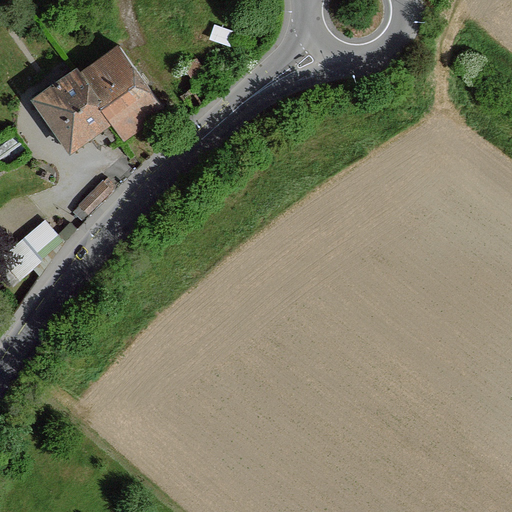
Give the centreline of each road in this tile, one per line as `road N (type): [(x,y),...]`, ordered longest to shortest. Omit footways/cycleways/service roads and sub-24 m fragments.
road 1 (tertiary): [(324,47),(250,97),(151,188),(46,312),(0,381)]
road 2 (tertiary): [(324,47),(355,62),(386,55),(404,37),(409,0)]
